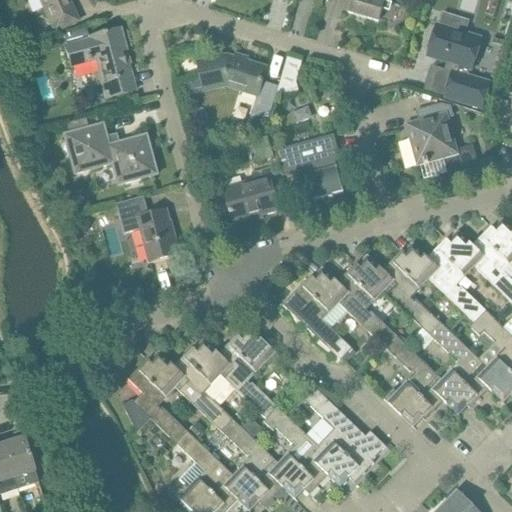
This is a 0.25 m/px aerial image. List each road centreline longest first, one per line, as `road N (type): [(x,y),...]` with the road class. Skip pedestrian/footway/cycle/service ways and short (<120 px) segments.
road 1 (residential): [(387,221),(346,61),(180,12),(146,22),(211,269),(229,287)]
road 2 (residential): [(431,466),(229,287)]
road 3 (residential): [(229,287),(252,265),(387,221)]
road 4 (residential): [(108,342),(213,302),(229,287)]
road 5 (residential): [(387,221),(511,198)]
